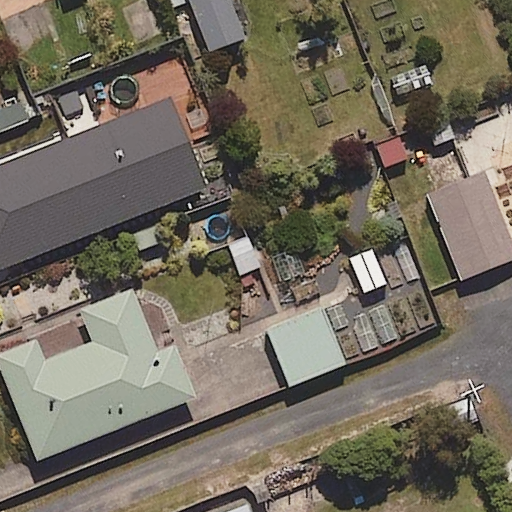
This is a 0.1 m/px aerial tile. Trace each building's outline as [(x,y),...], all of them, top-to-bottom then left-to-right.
[(185,0),(203,55),(240,43),(225,0),(185,0)] [(0,132),(27,122),(19,102),(0,109),(0,132)] [(414,163),(400,132),(369,145),(382,177),(414,163)] [(459,283),(511,261),(511,250),(482,176),(426,198),(459,283)] [(265,273),(251,231),(220,241),(235,284),(265,273)] [(384,287),(370,249),(346,258),(360,296),(384,287)] [(172,350),(153,357),(129,294),(28,333),(0,344),(0,378),(34,464),(192,402),(172,350)] [(342,369),(319,305),(199,348),(222,412),(342,369)]
